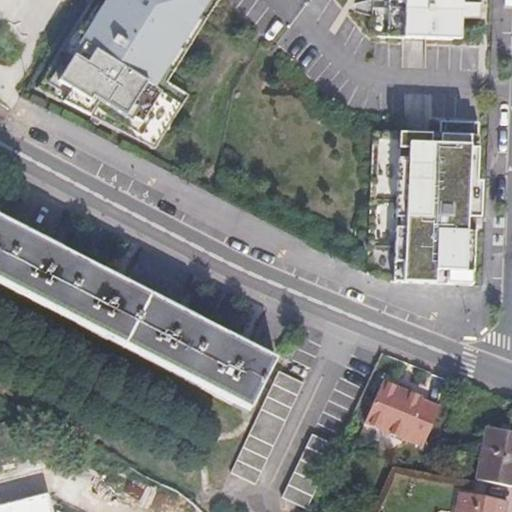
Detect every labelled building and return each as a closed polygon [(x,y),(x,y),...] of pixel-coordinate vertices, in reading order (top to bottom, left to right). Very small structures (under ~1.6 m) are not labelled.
[(94,0),(41,90),(159,149),(192,93),(171,81),(219,0),(94,0)] [(453,0),(371,0),(370,38),(452,41),(453,0)] [(395,227),(393,281),(473,284),(474,230),(462,230),(462,216),(481,216),(482,196),(476,196),(478,133),(399,131),(398,142),(411,142),(411,156),(398,156),(395,213),(408,214),(408,228),(395,227)] [(0,216),(0,285),(253,405),(280,348),(0,216)] [(387,385),(371,425),(408,440),(412,433),(423,437),(426,432),(429,433),(440,406),(387,385)] [(511,433),(486,429),(477,482),(511,488),(511,433)] [(312,433),(282,496),(307,508),(337,445),(312,433)] [(51,511),(46,493),(0,504),(0,511),(51,511)] [(461,495),(457,511),(508,511),(510,504),(461,495)]
